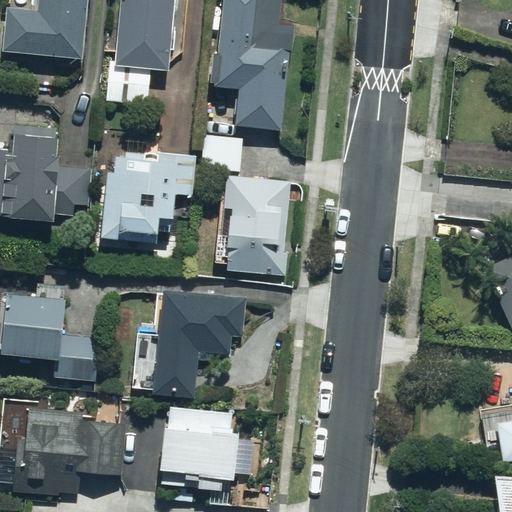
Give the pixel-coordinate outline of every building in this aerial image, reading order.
[(10,0),(8,47),(90,51),(92,0),(10,0)] [(176,65),(180,0),(119,0),(112,97),(153,100),(156,64),(176,65)] [(268,0),(229,0),(226,47),(218,46),(216,74),(224,75),(224,81),(245,82),(243,119),(289,122),(296,37),(266,35),(268,0)] [(20,145),(0,144),(0,209),(79,212),(80,200),(90,201),(92,160),(67,159),(68,128),(49,127),(49,124),(20,123),(20,145)] [(246,168),(246,136),(210,130),(205,161),(246,168)] [(120,167),(111,166),(105,233),(163,238),(164,227),(178,229),(181,191),(196,192),(199,159),(182,158),(183,146),(154,144),(153,151),(122,149),(120,167)] [(296,178),(234,170),(230,202),(239,203),(236,227),(221,225),(218,257),(232,259),(231,266),(290,273),(292,249),(287,249),(296,178)] [(511,248),(487,259),(511,314),(511,248)] [(0,368),(17,370),(18,347),(59,350),(58,377),(101,380),(104,335),(71,333),(73,292),(69,292),(70,266),(44,265),(42,290),(4,288),(0,353),(0,368)] [(252,295),(171,287),(170,294),(157,292),(151,355),(141,354),(138,380),(202,387),(206,345),(236,348),(238,330),(249,332),(252,295)] [(240,407),(177,399),(175,409),(168,408),(163,449),(170,450),(166,476),(229,485),(231,469),(242,471),(249,422),(238,420),(240,407)] [(129,465),(132,415),(89,413),(90,406),(36,403),(34,432),(25,431),(24,441),(3,440),(1,479),(21,480),(21,485),(83,488),(85,463),(129,465)]
